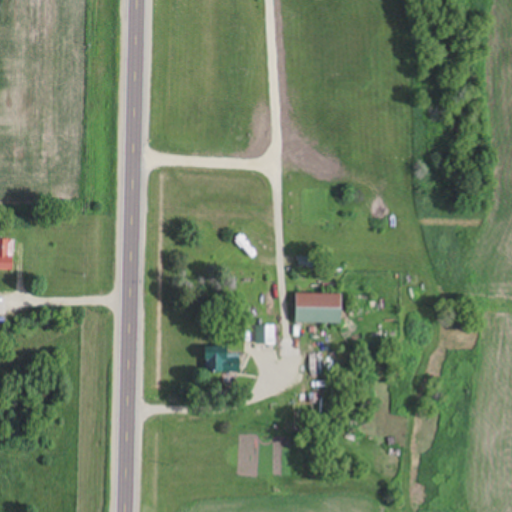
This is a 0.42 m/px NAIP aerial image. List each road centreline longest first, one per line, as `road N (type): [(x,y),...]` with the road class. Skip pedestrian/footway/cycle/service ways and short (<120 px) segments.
road 1 (trunk): [(124,511),(137,0)]
road 2 (residential): [(267,0),(275,170),(133,161)]
road 3 (residential): [(264,391),(235,407),(194,413),(127,411)]
